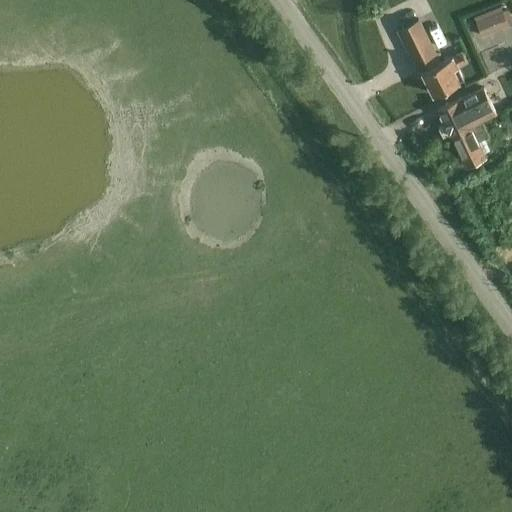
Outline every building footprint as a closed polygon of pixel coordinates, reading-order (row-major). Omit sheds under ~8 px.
[(424,0),(410,0),(404,3),(408,13),(427,6),(424,0)] [(500,6),(475,16),(483,35),(511,23),(511,20),(508,10),(503,12),(500,6)] [(462,51),(440,62),(418,19),(397,29),(420,76),(424,75),(434,94),(463,79),(457,66),(467,61),(462,51)] [(451,136),(481,121),(496,113),(483,87),(457,100),(457,99),(437,109),(450,136),(451,136)] [(481,121),(451,136),(466,166),(485,156),(483,152),(489,149),(484,138),(488,136),(481,121)]
